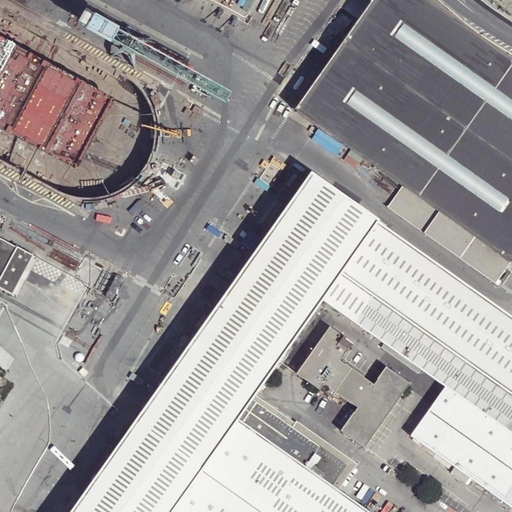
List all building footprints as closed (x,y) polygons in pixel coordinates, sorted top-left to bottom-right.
[(139,11),(143,0),(91,0),(130,17),(134,9),(139,11)] [(387,211),(487,281),(511,246),(511,67),(415,0),(360,0),(287,109),(392,184),(402,191),(387,211)] [(302,170),(60,511),(161,511),(192,468),(201,473),(239,422),(253,400),(323,301),(379,221),(302,170)] [(377,205),(387,211),(402,191),(392,184),(377,205)] [(415,438),(511,507),(511,315),(379,221),(323,301),(449,390),(415,438)] [(0,275),(16,246),(0,238),(0,275)] [(32,255),(16,246),(0,275),(0,288),(11,294),(32,255)] [(391,370),(378,386),(346,363),(358,347),(333,329),(301,376),(324,393),(329,387),(361,410),(345,432),(369,451),(415,387),(391,370)] [(292,428),(253,400),(239,422),(333,488),(346,466),(292,428)] [(172,511),(367,511),(339,492),(333,488),(239,422),(201,473),(172,511)] [(333,488),(339,492),(357,464),(297,422),(292,428),(346,466),(333,488)]
